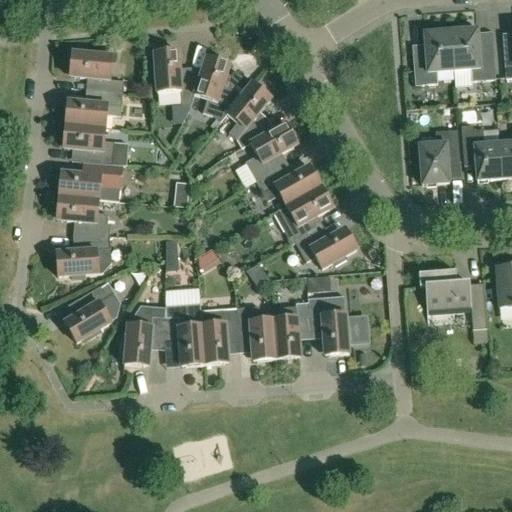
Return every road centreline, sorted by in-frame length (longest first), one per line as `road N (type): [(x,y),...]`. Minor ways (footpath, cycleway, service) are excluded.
road 1 (residential): [(396,230),(399,382),(138,403)]
road 2 (residential): [(38,353),(18,317),(47,0)]
road 3 (unclassified): [(293,56),(396,230)]
